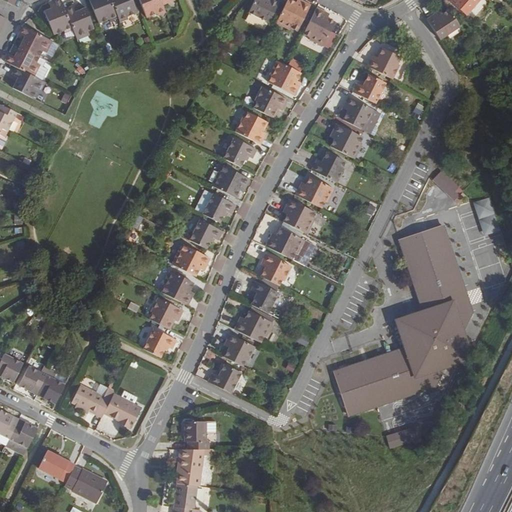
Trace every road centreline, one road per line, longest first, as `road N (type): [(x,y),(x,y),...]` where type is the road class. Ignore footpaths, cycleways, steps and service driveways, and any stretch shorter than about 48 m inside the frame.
road 1 (residential): [(136,471),(265,193),(356,38),(373,25)]
road 2 (residential): [(136,471),(0,397)]
